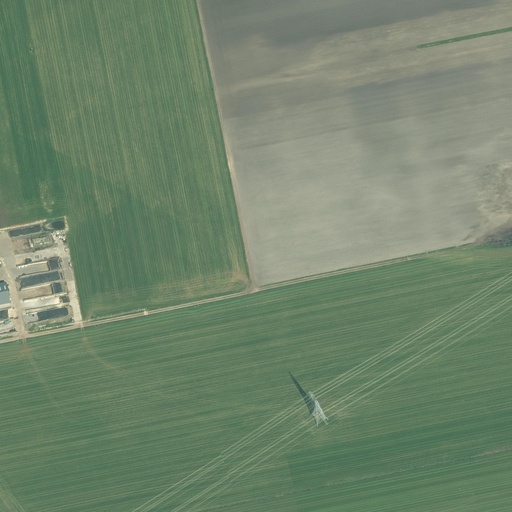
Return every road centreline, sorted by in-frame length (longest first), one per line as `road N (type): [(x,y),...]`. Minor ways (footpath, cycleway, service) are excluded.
road 1 (track): [(0,342),(253,290),(196,0)]
road 2 (track): [(253,290),(462,249),(497,251)]
